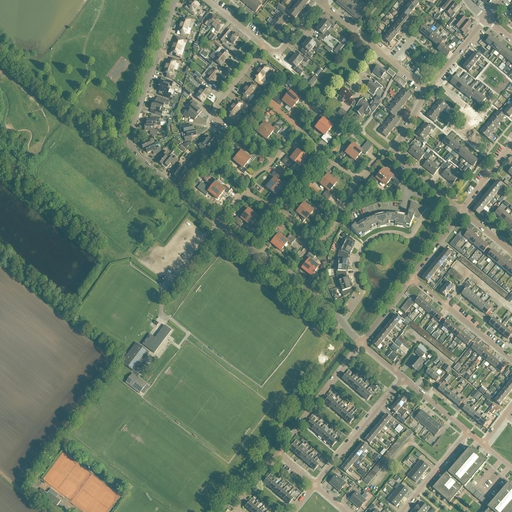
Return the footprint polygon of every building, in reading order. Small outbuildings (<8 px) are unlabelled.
[(188,11),(194,16),(196,14),(194,12),(199,5),(192,0),(191,0),(187,6),(190,9),(188,11)] [(250,0),(246,5),(251,9),(258,0),(250,0)] [(258,0),(251,9),(255,13),(262,5),(259,3),(261,0),(258,0)] [(302,10),(306,6),(299,0),(295,0),(299,2),(296,5),(302,10)] [(346,0),(341,7),(345,11),(351,4),(348,1),(349,0),(346,0)] [(374,3),(370,0),(366,6),(369,9),(374,3)] [(407,0),(406,2),(409,4),(415,9),(419,4),(414,0),(412,0),(410,3),(407,0)] [(441,2),(437,7),(439,9),(440,8),(445,12),(453,2),(450,0),(446,0),(443,4),(441,2)] [(453,2),(445,12),(450,16),(449,17),(452,19),(456,14),(453,12),(458,6),(453,2)] [(351,4),(345,11),(350,15),(356,8),(359,4),(357,3),(354,6),(351,4)] [(403,5),(402,7),(405,9),(411,14),(415,9),(409,4),(406,7),(403,5)] [(277,8),(281,11),(283,13),(285,11),(279,5),(277,8)] [(299,15),(302,10),(296,5),(294,8),(291,5),(289,7),(298,14),(299,15)] [(299,15),(298,14),(289,7),(288,9),(291,11),(288,14),(295,20),(299,15)] [(356,8),(350,15),(355,18),(363,8),(361,7),(359,10),(356,8)] [(363,8),(355,18),(359,22),(365,15),(362,13),(365,9),(363,8)] [(399,10),(398,12),(401,14),(404,16),(407,19),(407,18),(411,14),(405,9),(402,12),(399,10)] [(276,11),(275,13),(278,15),(276,18),(283,25),(287,20),(276,11)] [(397,16),(396,18),(399,21),(400,20),(406,25),(410,20),(407,18),(407,19),(404,16),(401,19),(397,16)] [(459,30),(467,20),(462,16),(457,22),(455,20),(451,25),(449,26),(457,32),(459,30)] [(213,28),(219,21),(213,17),(211,20),(209,18),(204,24),(209,28),(209,27),(210,28),(212,26),(213,28)] [(193,23),(194,20),(187,18),(186,21),(182,19),(180,26),(188,29),(190,22),(193,23)] [(270,19),(269,20),(279,29),(283,25),(276,18),(273,21),(270,19)] [(269,20),(267,22),(270,25),(268,28),(276,34),(279,29),(269,20)] [(393,21),(392,23),(395,26),(396,25),(402,30),(406,25),(400,20),(399,21),(397,24),(393,21)] [(467,20),(459,30),(464,34),(463,35),(465,37),(469,32),(467,30),(472,24),(467,20)] [(219,32),(224,25),(219,21),(213,28),(219,32)] [(334,29),(336,27),(331,23),(329,25),(324,21),(320,26),(327,31),(331,27),(334,29)] [(389,26),(388,28),(391,31),(392,30),(398,35),(402,30),(396,25),(395,26),(393,29),(389,26)] [(180,26),(178,32),(182,33),(181,36),(188,39),(191,30),(188,29),(180,26)] [(331,35),(327,31),(320,26),(316,30),(321,34),(319,37),(324,41),(327,37),(328,38),(331,35)] [(424,26),(419,32),(425,36),(429,30),(430,31),(432,27),(430,26),(428,29),(424,26)] [(233,44),(239,38),(233,33),(231,35),(229,33),(231,32),(228,30),(219,40),(222,42),(226,38),(233,44)] [(385,31),(384,33),(387,36),(388,35),(394,40),(398,35),(392,30),(391,31),(389,34),(385,31)] [(429,30),(425,36),(429,40),(434,34),(435,35),(437,31),(435,30),(433,33),(430,31),(429,30)] [(434,34),(429,40),(434,44),(439,38),(440,39),(442,35),(440,34),(437,37),(435,35),(434,34)] [(381,36),(380,38),(383,41),(384,40),(390,45),(394,40),(388,35),(387,36),(385,39),(381,36)] [(491,37),(486,43),(489,46),(487,49),(488,51),(491,48),(496,42),(491,37)] [(439,38),(434,44),(439,48),(442,45),(444,42),(444,43),(447,39),(445,38),(443,41),(440,39),(439,38)] [(186,44),(187,41),(180,39),(179,41),(175,40),(173,46),(181,49),(183,43),(186,44)] [(320,48),(321,45),(317,41),(315,44),(309,39),(306,43),(312,49),(316,45),(320,48)] [(496,42),(491,48),(494,50),(491,53),(493,55),(496,52),(501,46),(496,42)] [(309,53),(312,49),(306,43),(302,47),(308,52),(306,54),(311,58),(313,56),(309,53)] [(439,48),(437,50),(442,54),(447,49),(450,45),(448,44),(445,47),(442,45),(439,48)] [(179,56),(181,49),(173,46),(170,53),(174,54),(173,57),(181,60),(182,57),(179,56)] [(496,52),(499,54),(496,57),(498,59),(501,56),(500,56),(505,50),(501,46),(496,52)] [(447,49),(442,54),(447,58),(452,53),(455,49),(453,48),(450,51),(447,49)] [(225,61),(229,56),(222,50),(218,56),(225,61)] [(500,56),(501,56),(504,58),(501,61),(503,63),(505,60),(510,54),(505,50),(500,56)] [(225,61),(218,56),(214,52),(210,58),(221,66),(225,61)] [(475,53),(471,58),(477,63),(477,62),(480,59),(483,62),(484,60),(481,57),(481,58),(475,53)] [(307,63),(309,61),(304,57),(302,59),(296,54),(293,59),(300,64),(303,60),(307,63)] [(213,65),(213,64),(206,58),(202,55),(200,58),(211,67),(213,65)] [(471,58),(467,63),(473,68),(473,67),(476,64),(479,67),(480,65),(477,62),(477,63),(471,58)] [(179,65),(180,62),(173,59),(172,62),(168,61),(165,67),(174,70),(176,64),(179,65)] [(301,76),(304,73),(299,69),(300,68),(298,66),(300,64),(293,59),(289,63),(295,68),(293,70),(301,76)] [(467,63),(463,68),(469,73),(472,69),(475,72),(476,70),(473,67),(473,68),(467,63)] [(213,65),(211,67),(213,69),(209,74),(215,79),(220,74),(215,70),(217,68),(213,65)] [(271,73),(273,71),(268,66),(265,68),(262,66),(258,71),(265,77),(269,71),(271,73)] [(172,76),(174,70),(165,67),(163,74),(167,75),(166,78),(173,80),(175,77),(172,76)] [(381,79),(386,72),(383,70),(383,71),(378,67),(373,73),(381,79)] [(386,74),(392,79),(393,79),(396,75),(389,70),(386,74)] [(261,81),(265,77),(258,71),(254,76),(257,79),(255,81),(261,86),(263,83),(261,81)] [(211,85),(215,79),(209,74),(204,79),(211,85)] [(455,77),(450,83),(455,87),(460,81),(459,81),(456,78),(459,75),(457,74),(454,77),(455,77)] [(310,86),(316,79),(314,77),(308,84),(310,86)] [(460,81),(455,87),(460,91),(465,85),(464,85),(461,82),(464,79),(462,78),(459,81),(460,81)] [(172,88),(174,83),(167,80),(166,83),(161,81),(159,87),(161,87),(168,90),(169,87),(172,88)] [(367,88),(370,90),(368,92),(373,97),(375,94),(379,89),(381,90),(383,88),(378,83),(376,86),(371,82),(367,88)] [(465,85),(460,91),(464,95),(469,89),(466,86),(469,83),(467,82),(464,85),(465,85)] [(258,91),(260,89),(254,84),(252,86),(249,84),(245,89),(252,94),(256,89),(258,91)] [(471,98),(474,93),(471,90),(473,87),(472,86),(469,89),(464,95),(469,99),(471,98)] [(174,92),(168,90),(161,87),(159,92),(164,94),(163,97),(170,100),(172,95),(173,95),(174,92)] [(206,98),(210,93),(204,87),(199,92),(206,98)] [(480,96),(480,95),(477,93),(480,90),(478,88),(475,92),(474,93),(471,98),(475,102),(480,96)] [(247,100),(252,94),(245,89),(241,94),(244,97),(242,99),(248,104),(250,102),(247,100)] [(350,107),(354,102),(351,99),(353,97),(347,92),(348,92),(344,89),(339,96),(342,98),(340,100),(340,102),(342,103),(344,103),(345,101),(346,102),(345,103),(350,107)] [(399,95),(400,95),(407,101),(412,96),(404,89),(402,92),(399,95)] [(305,101),(301,98),(304,95),(302,93),(299,96),(297,99),(295,97),(297,95),(292,91),(290,93),(287,97),(286,97),(296,105),(299,101),(302,104),(305,101)] [(202,103),(206,98),(199,92),(195,97),(202,103)] [(480,96),(475,102),(481,106),(486,100),(482,97),(484,94),(483,92),(480,95),(480,96)] [(397,97),(395,100),(395,101),(403,107),(407,101),(400,95),(397,98),(397,97)] [(282,98),(277,103),(278,104),(278,103),(281,106),(283,102),(292,110),(296,105),(286,97),(284,100),(282,98)] [(156,100),(154,105),(161,108),(168,110),(169,106),(168,106),(169,101),(162,99),(161,102),(156,100)] [(368,117),(369,114),(375,108),(378,104),(374,100),(369,106),(366,103),(366,102),(364,99),(363,100),(357,106),(357,107),(357,108),(354,112),(361,117),(364,114),(368,117)] [(197,115),(200,111),(196,107),(198,105),(192,100),(189,104),(191,106),(189,109),(191,110),(197,115)] [(440,100),(435,106),(442,112),(443,112),(445,109),(447,106),(440,100)] [(245,109),(247,106),(241,102),(240,104),(236,101),(232,107),(239,112),(243,107),(245,109)] [(393,103),(390,106),(391,106),(398,112),(403,107),(395,101),(393,103)] [(154,105),(152,104),(151,110),(156,112),(155,114),(162,117),(163,112),(160,111),(161,108),(154,105)] [(388,108),(386,111),(392,116),(394,117),(398,112),(391,106),(389,108),(388,108)] [(435,106),(431,111),(438,117),(441,115),(440,114),(442,112),(435,106)] [(235,118),(239,112),(232,107),(228,112),(231,115),(229,117),(235,122),(237,119),(235,118)] [(343,119),(347,114),(342,109),(338,114),(343,119)] [(501,109),(500,111),(503,114),(504,114),(510,119),(511,115),(511,112),(508,109),(507,109),(505,112),(501,109)] [(198,116),(197,115),(191,110),(189,113),(186,111),(183,115),(189,120),(191,117),(195,121),(198,116)] [(431,111),(426,117),(434,123),(436,120),(438,117),(431,111)] [(498,111),(493,117),(500,123),(501,123),(503,121),(502,120),(505,117),(498,111)] [(319,124),(329,132),(332,127),(325,121),(327,119),(322,114),(321,114),(322,115),(319,117),(323,120),(319,124)] [(348,125),(352,120),(346,115),(342,120),(348,125)] [(387,121),(395,127),(400,122),(394,117),(392,116),(390,118),(389,118),(387,121)] [(493,117),(489,122),(496,128),(496,129),(499,126),(498,125),(500,123),(493,117)] [(159,123),(160,118),(152,118),(152,121),(147,121),(147,126),(154,127),(161,127),(161,123),(159,123)] [(385,124),(382,127),(383,127),(390,133),(395,127),(387,121),(385,124)] [(489,122),(484,128),(491,134),(492,134),(494,131),(496,128),(489,122)] [(186,133),(194,131),(193,126),(187,127),(187,124),(180,126),(181,131),(183,130),(184,133),(186,133)] [(261,128),(271,136),(270,136),(274,132),(277,135),(279,132),(280,132),(274,127),(272,130),(265,124),(261,128)] [(329,132),(319,124),(315,129),(324,136),(321,139),(324,142),(329,136),(326,134),(328,132),(329,132)] [(425,124),(421,129),(428,135),(431,133),(432,134),(436,128),(432,125),(429,127),(425,124)] [(147,126),(145,126),(145,132),(150,132),(150,135),(157,135),(158,130),(154,130),(154,127),(147,126)] [(380,129),(378,132),(386,138),(390,133),(383,127),(381,129),(380,129)] [(270,136),(271,136),(261,128),(259,131),(257,129),(252,134),(252,135),(252,134),(255,137),(258,133),(266,140),(270,136)] [(484,128),(480,133),(487,139),(490,137),(489,136),(491,134),(484,128)] [(421,129),(416,135),(420,138),(419,140),(423,144),(425,141),(424,140),(426,137),(426,138),(428,135),(421,129)] [(191,138),(197,136),(196,131),(194,131),(186,133),(184,133),(182,134),(183,137),(184,137),(185,142),(192,141),(191,138)] [(206,146),(211,140),(206,136),(203,140),(201,139),(196,144),(200,148),(202,151),(204,149),(206,146)] [(145,149),(152,146),(151,143),(153,142),(151,137),(145,140),(146,143),(141,145),(143,150),(145,149)] [(211,154),(215,148),(213,146),(216,142),(212,138),(211,140),(206,146),(204,149),(206,151),(207,150),(211,154)] [(445,150),(447,151),(449,148),(454,142),(449,138),(444,143),(447,146),(445,150)] [(412,149),(408,153),(414,157),(420,149),(418,147),(417,148),(415,146),(416,144),(413,142),(409,147),(412,149)] [(450,154),(451,155),(454,152),(458,146),(454,142),(449,148),(452,150),(450,154)] [(154,155),(159,153),(160,152),(159,150),(160,150),(159,147),(155,148),(154,145),(152,146),(145,149),(147,154),(152,152),(154,155)] [(349,149),(359,157),(362,153),(365,155),(368,153),(368,152),(362,148),(360,150),(353,145),(350,149),(349,149)] [(242,146),(237,152),(240,154),(238,157),(237,156),(247,165),(247,164),(251,160),(242,153),(245,149),(242,147),(242,146)] [(458,156),(463,150),(458,146),(454,152),(457,155),(455,158),(456,159),(459,156),(458,156)] [(345,149),(340,155),(343,158),(346,154),(355,161),(358,157),(359,157),(349,149),(347,152),(345,150),(345,149)] [(420,149),(414,157),(419,162),(423,158),(425,160),(429,155),(426,153),(425,154),(422,152),(423,151),(420,149)] [(463,160),(468,154),(463,150),(458,156),(459,156),(462,158),(459,162),(461,163),(464,160),(463,160)] [(170,156),(167,154),(163,151),(159,156),(161,158),(157,162),(162,166),(163,165),(168,159),(168,158),(170,156)] [(285,159),(284,159),(290,164),(292,161),(295,163),(294,164),(303,154),(302,154),(298,151),(291,159),(287,156),(285,159)] [(163,165),(162,166),(165,169),(166,168),(167,168),(171,164),(173,166),(178,160),(171,154),(170,156),(168,158),(168,159),(163,165)] [(303,154),(294,164),(295,164),(299,167),(305,160),(308,162),(307,162),(308,162),(312,157),(312,156),(312,157),(309,154),(306,158),(302,154),(303,154)] [(468,164),(473,158),(468,154),(463,160),(464,160),(467,163),(464,166),(466,167),(469,164),(468,164)] [(209,155),(203,162),(206,165),(212,158),(209,155)] [(427,161),(423,167),(428,172),(434,164),(432,162),(431,162),(429,160),(432,157),(429,155),(425,160),(427,161)] [(238,157),(234,161),(241,167),(239,170),(239,169),(239,170),(244,174),(245,174),(244,174),(247,171),(243,168),(247,164),(247,165),(237,156),(237,157),(238,157)] [(473,168),(478,162),(473,158),(468,164),(469,164),(472,167),(469,170),(471,171),(474,168),(473,168)] [(178,176),(183,170),(180,168),(182,166),(178,163),(173,168),(175,170),(172,174),(176,178),(178,176)] [(434,164),(428,172),(433,176),(439,169),(437,167),(437,166),(434,164)] [(450,171),(447,169),(449,167),(446,165),(443,170),(445,172),(441,176),(447,181),(453,173),(450,171)] [(188,178),(192,172),(188,169),(189,168),(186,166),(184,169),(183,170),(178,176),(182,180),(185,176),(188,178)] [(328,170),(323,176),(324,176),(326,178),(324,180),(333,188),(334,188),(333,188),(337,183),(328,176),(331,173),(328,170)] [(392,177),(388,173),(384,170),(380,174),(390,182),(389,182),(391,179),(394,181),(398,176),(398,175),(398,176),(395,173),(392,177)] [(453,173),(447,181),(452,185),(456,181),(458,183),(462,178),(459,176),(458,178),(455,176),(456,175),(453,173)] [(271,192),(279,183),(279,182),(279,183),(276,181),(278,178),(278,179),(279,178),(273,174),(270,177),(274,180),(267,188),(271,192)] [(389,182),(390,182),(380,174),(377,178),(373,175),(371,178),(376,183),(377,183),(376,183),(378,181),(385,186),(389,182)] [(324,180),(320,185),(327,191),(325,193),(331,198),(331,197),(333,195),(330,192),(333,188),(324,180),(323,180),(324,180)] [(505,190),(507,188),(503,185),(503,186),(497,181),(493,186),(499,191),(499,190),(502,187),(505,190)] [(212,187),(222,195),(221,195),(225,191),(228,194),(230,191),(231,191),(225,186),(225,187),(223,189),(216,183),(212,188),(212,187)] [(275,195),(273,199),(275,201),(276,201),(280,196),(280,195),(280,196),(278,194),(283,187),(279,183),(271,192),(275,195)] [(317,195),(320,191),(311,184),(309,187),(317,195)] [(255,188),(261,193),(263,190),(258,185),(255,188)] [(503,193),(499,190),(499,191),(493,186),(489,191),(495,196),(495,195),(498,192),(501,195),(503,193)] [(222,196),(222,195),(212,187),(212,188),(210,190),(208,188),(203,194),(206,196),(209,193),(218,200),(221,195),(222,196)] [(381,198),(385,194),(378,189),(375,193),(381,198)] [(499,198),(495,195),(495,196),(489,191),(485,196),(491,201),(491,200),(494,197),(497,200),(499,198)] [(495,203),(491,200),(491,201),(485,196),(481,201),(487,206),(487,205),(490,202),(493,205),(495,203)] [(491,208),(487,205),(487,206),(481,201),(477,206),(483,211),(483,210),(486,207),(489,210),(491,208)] [(356,224),(351,229),(359,237),(362,234),(363,236),(372,230),(371,228),(377,225),(378,228),(389,226),(388,223),(395,223),(395,226),(406,228),(406,226),(410,227),(415,215),(421,217),(427,208),(411,202),(407,218),(397,216),(398,216),(398,215),(386,215),(387,216),(376,218),(376,217),(377,217),(376,217),(366,221),(367,222),(358,228),(356,224)] [(300,208),(310,216),(313,212),(316,215),(319,212),(313,207),(313,208),(311,210),(304,204),(301,208),(300,208)] [(487,213),(483,210),(483,211),(477,206),(473,211),(479,216),(482,212),(485,215),(487,213)] [(296,209),(291,215),(292,215),(295,217),(297,214),(301,217),(301,218),(303,223),(305,220),(306,221),(310,216),(310,217),(310,216),(300,208),(300,209),(298,211),(296,209)] [(500,208),(494,215),(499,219),(505,213),(500,208)] [(249,210),(245,215),(254,222),(256,220),(259,221),(258,222),(259,222),(263,216),(260,214),(257,217),(249,210)] [(505,213),(499,219),(504,223),(510,217),(505,213)] [(236,219),(241,224),(241,223),(243,221),(250,227),(254,222),(245,215),(242,219),(238,216),(236,219)] [(469,241),(474,235),(469,231),(467,234),(465,236),(464,237),(466,239),(469,241)] [(286,241),(279,235),(275,239),(284,247),(288,243),(291,246),(293,243),(294,243),(296,240),(291,235),(288,238),(286,241)] [(474,235),(469,241),(474,246),(479,239),(474,235)] [(346,242),(343,246),(352,251),(355,246),(350,243),(353,240),(347,236),(344,241),(346,242)] [(271,240),(266,246),(269,248),(272,245),(281,252),(284,247),(275,239),(273,242),(271,240)] [(479,239),(474,246),(479,250),(484,243),(479,239)] [(484,243),(479,250),(483,254),(489,247),(484,243)] [(339,250),(338,256),(344,257),(345,253),(350,256),(352,251),(343,246),(341,251),(340,250),(339,250)] [(109,247),(105,251),(111,257),(115,253),(109,247)] [(446,250),(442,254),(448,259),(448,258),(451,255),(454,258),(455,256),(452,253),(452,254),(446,250)] [(492,251),(487,257),(492,261),(497,255),(492,251)] [(314,259),(316,257),(314,255),(312,258),(308,254),(308,255),(306,258),(309,261),(306,265),(315,272),(319,267),(312,262),(313,259),(314,259)] [(442,254),(438,259),(444,264),(444,263),(447,260),(450,262),(451,260),(448,258),(448,259),(442,254)] [(497,255),(492,261),(497,265),(502,259),(497,255)] [(338,256),(336,261),(337,261),(338,261),(338,266),(348,267),(348,262),(343,261),(344,257),(338,256)] [(438,259),(435,264),(440,268),(443,265),(446,267),(447,265),(444,263),(444,264),(438,259)] [(502,259),(497,265),(502,269),(507,263),(502,259)] [(511,266),(507,263),(502,269),(507,273),(511,266)] [(435,264),(431,269),(436,273),(436,272),(439,270),(442,272),(444,270),(440,268),(435,264)] [(306,265),(302,269),(311,276),(308,280),(311,282),(315,277),(315,276),(315,277),(313,275),(315,272),(306,265)] [(336,271),(337,277),(343,276),(342,272),(348,273),(348,267),(338,266),(338,272),(336,272),(336,271)] [(431,269),(427,274),(432,278),(432,277),(435,274),(438,277),(440,275),(436,272),(436,273),(431,269)] [(434,282),(435,280),(432,277),(432,278),(427,274),(422,279),(428,283),(431,279),(434,282)] [(343,276),(337,277),(337,283),(337,282),(339,282),(341,287),(350,284),(348,279),(343,280),(343,276)] [(446,280),(444,282),(447,284),(445,287),(444,288),(450,292),(453,288),(448,283),(449,283),(446,280)] [(341,292),(343,297),(349,294),(347,291),(352,289),(350,284),(341,287),(342,292),(341,293),(341,292)] [(471,293),(470,292),(467,290),(470,287),(467,284),(461,291),(463,293),(461,296),(466,300),(471,293)] [(444,288),(445,287),(442,285),(440,287),(443,289),(440,293),(445,297),(450,292),(444,288)] [(476,297),(475,297),(472,294),(474,291),(472,289),(470,292),(471,293),(466,300),(471,304),(476,297)] [(480,295),(478,294),(475,297),(476,297),(471,304),(476,307),(481,301),(480,301),(477,298),(480,295)] [(415,303),(414,303),(413,305),(412,306),(413,307),(416,304),(419,306),(420,307),(424,302),(419,298),(415,303)] [(481,301),(476,307),(480,311),(485,305),(482,302),(484,299),(483,298),(480,301),(481,301)] [(491,310),(487,306),(490,303),(488,301),(485,305),(480,311),(486,316),(491,310)] [(425,311),(429,306),(424,302),(420,307),(419,306),(416,310),(418,311),(421,308),(423,310),(425,311)] [(429,315),(434,310),(429,306),(425,311),(423,310),(420,314),(422,316),(425,312),(428,314),(429,315)] [(434,319),(438,314),(434,310),(429,315),(428,314),(426,318),(428,319),(430,316),(433,318),(434,319)] [(433,318),(430,322),(432,323),(435,320),(439,323),(443,318),(438,314),(434,319),(433,318)] [(396,316),(392,321),(397,325),(398,324),(400,326),(403,323),(404,324),(405,322),(409,325),(411,321),(407,318),(404,321),(402,319),(401,320),(396,316)] [(493,319),(488,324),(493,328),(498,323),(499,324),(501,321),(499,319),(497,322),(493,319)] [(398,324),(397,325),(392,321),(388,325),(393,330),(394,329),(396,326),(399,328),(401,327),(400,326),(398,324)] [(452,325),(447,321),(443,326),(442,326),(439,329),(441,330),(444,327),(447,330),(448,330),(452,325)] [(498,323),(493,328),(498,332),(503,327),(504,328),(506,325),(504,323),(502,326),(499,324),(498,323)] [(397,331),(394,329),(393,330),(388,325),(384,330),(389,335),(390,334),(392,331),(395,333),(397,331)] [(453,334),(457,329),(452,325),(448,330),(447,330),(444,333),(446,334),(449,331),(452,333),(453,334)] [(154,354),(172,331),(165,326),(155,339),(150,335),(142,345),(147,349),(154,354)] [(431,335),(434,331),(430,327),(426,331),(431,335)] [(503,327),(498,332),(503,336),(508,331),(508,332),(511,329),(509,327),(506,330),(504,328),(503,327)] [(457,338),(462,333),(457,329),(453,334),(452,333),(449,337),(451,338),(454,335),(456,337),(457,338)] [(393,336),(390,334),(389,335),(384,330),(380,335),(385,339),(386,339),(388,336),(391,338),(393,336)] [(508,331),(503,336),(508,340),(511,335),(511,333),(511,334),(508,332),(508,331)] [(462,342),(466,337),(462,333),(457,338),(456,337),(454,341),(456,342),(458,339),(461,342),(462,342)] [(389,341),(386,339),(385,339),(380,335),(376,340),(381,344),(382,344),(384,341),(387,343),(389,341)] [(461,342),(459,345),(461,346),(463,343),(467,346),(471,341),(466,337),(462,342),(461,342)] [(385,346),(382,344),(381,344),(376,340),(372,345),(377,349),(380,345),(383,348),(385,346)] [(134,373),(149,353),(137,344),(122,363),(134,373)] [(476,354),(480,348),(475,344),(471,349),(470,349),(468,352),(470,353),(472,350),(475,353),(476,354)] [(481,358),(485,352),(480,348),(476,354),(475,353),(472,356),(473,356),(470,359),(472,361),(475,358),(474,357),(477,354),(480,357),(481,358)] [(421,359),(425,354),(418,349),(415,354),(421,359)] [(486,362),(490,356),(485,352),(481,358),(480,357),(477,360),(479,361),(482,358),(485,361),(486,362)] [(394,362),(398,358),(392,353),(388,358),(394,362)] [(490,366),(495,360),(490,356),(486,362),(485,361),(482,364),(484,365),(487,362),(489,365),(490,366)] [(417,358),(409,367),(415,372),(423,363),(417,358)] [(495,370),(500,364),(495,360),(490,366),(489,365),(487,368),(489,369),(491,366),(494,369),(495,370)] [(494,369),(492,372),(494,373),(496,370),(500,374),(505,368),(500,364),(495,370),(494,369)] [(435,375),(439,370),(437,369),(434,373),(429,370),(426,374),(431,378),(434,374),(435,375)] [(442,373),(439,370),(435,375),(434,374),(431,378),(436,382),(440,378),(441,379),(444,375),(442,373)] [(349,371),(342,380),(347,384),(351,379),(349,377),(351,373),(349,371)] [(140,395),(147,385),(132,374),(125,384),(140,395)] [(354,376),(351,379),(347,384),(352,388),(356,383),(353,381),(356,377),(354,376)] [(359,380),(356,383),(352,388),(357,393),(361,388),(358,385),(361,382),(359,380)] [(364,384),(361,388),(357,393),(362,397),(366,392),(363,389),(366,386),(364,384)] [(506,387),(507,387),(504,384),(502,386),(505,389),(503,391),(502,392),(507,396),(511,392),(506,387)] [(451,387),(450,387),(449,386),(446,389),(441,386),(438,390),(443,395),(447,390),(448,391),(451,387)] [(366,392),(362,397),(367,401),(371,396),(369,394),(371,390),(369,389),(366,392)] [(502,392),(503,391),(500,389),(498,391),(501,393),(499,396),(498,397),(504,401),(507,396),(502,392)] [(453,395),(456,392),(454,390),(451,394),(448,391),(447,390),(443,395),(448,399),(452,394),(453,395)] [(404,394),(399,400),(404,404),(405,404),(407,401),(410,404),(412,401),(409,398),(404,394)] [(461,396),(460,395),(459,394),(456,398),(453,395),(452,394),(448,399),(453,403),(457,399),(458,400),(461,396)] [(498,397),(499,396),(496,394),(494,396),(497,398),(494,402),(499,406),(504,401),(498,397)] [(331,395),(324,403),(329,407),(334,402),(331,400),(334,397),(331,395)] [(457,399),(453,403),(459,407),(462,403),(463,404),(466,400),(464,398),(461,402),(458,400),(457,399)] [(337,399),(334,402),(329,407),(334,411),(339,407),(336,404),(339,401),(337,399)] [(399,400),(395,405),(400,409),(403,406),(406,409),(408,406),(405,404),(404,404),(399,400)] [(341,403),(339,407),(334,411),(339,416),(344,411),(341,409),(344,405),(341,403)] [(406,413),(400,409),(395,405),(391,410),(396,414),(398,411),(404,416),(406,413)] [(475,408),(474,407),(473,406),(470,410),(466,406),(462,411),(468,415),(471,410),(472,411),(475,408)] [(347,407),(344,411),(339,416),(344,420),(349,415),(346,413),(349,409),(347,407)] [(480,412),(479,411),(478,410),(475,414),(472,411),(471,410),(468,415),(473,419),(476,415),(477,415),(480,412)] [(421,411),(415,419),(435,436),(442,429),(421,411)] [(350,425),(354,419),(351,417),(354,414),(352,412),(349,415),(344,420),(350,425)] [(483,420),(486,416),(484,414),(481,418),(477,415),(476,415),(473,419),(478,423),(482,419),(483,420)] [(386,415),(382,420),(387,425),(387,424),(389,422),(393,424),(395,422),(391,419),(386,415)] [(403,424),(405,421),(399,416),(396,419),(403,424)] [(478,423),(483,428),(487,423),(488,424),(491,420),(487,417),(484,421),(483,420),(482,419),(478,423)] [(314,418),(307,426),(312,431),(316,426),(313,423),(316,420),(314,418)] [(382,420),(378,425),(382,430),(383,429),(385,427),(388,430),(390,427),(387,424),(387,425),(382,420)] [(319,422),(316,426),(312,431),(317,435),(321,430),(318,428),(321,424),(319,422)] [(378,425),(373,431),(378,435),(381,432),(384,435),(386,432),(383,429),(382,430),(378,425)] [(324,427),(321,430),(317,435),(322,439),(326,434),(323,432),(326,428),(324,427)] [(329,431),(326,434),(322,439),(327,443),(331,439),(328,436),(331,433),(329,431)] [(373,431),(369,436),(374,440),(377,437),(380,440),(382,437),(378,435),(373,431)] [(331,439),(327,443),(332,448),(336,443),(333,441),(336,437),(334,435),(331,439)] [(369,436),(365,441),(370,445),(372,442),(376,445),(378,442),(374,440),(369,436)] [(296,441),(289,449),(294,454),(298,449),(296,447),(299,443),(296,441)] [(358,449),(363,453),(365,450),(369,453),(371,451),(367,448),(362,444),(358,449)] [(301,446),(298,449),(294,454),(299,458),(304,453),(301,451),(304,448),(301,446)] [(478,493),(467,483),(466,483),(484,462),(468,448),(432,489),(449,503),(463,487),(474,496),(473,496),(474,497),(475,496),(478,499),(477,499),(478,500),(479,500),(489,509),(486,511),(511,511),(511,486),(510,484),(492,505),(481,496),(480,496),(477,493),(478,493)] [(366,456),(363,453),(358,449),(354,454),(359,458),(361,455),(364,458),(366,456)] [(306,450),(304,453),(299,458),(304,462),(309,458),(306,455),(309,452),(306,450)] [(311,454),(309,458),(304,462),(309,467),(313,462),(311,460),(314,456),(311,454)] [(362,461),(359,458),(354,454),(349,459),(357,466),(360,463),(362,461)] [(313,462),(309,467),(314,471),(319,466),(316,464),(319,460),(316,458),(313,462)] [(359,470),(360,468),(357,466),(349,459),(345,464),(350,468),(353,465),(359,470)] [(420,461),(416,466),(424,473),(429,468),(420,461)] [(354,471),(350,468),(345,464),(341,469),(346,473),(348,470),(352,473),(354,471)] [(416,466),(412,471),(420,478),(424,473),(416,466)] [(412,471),(407,477),(416,483),(420,478),(412,471)] [(271,475),(264,483),(269,488),(273,483),(270,480),(273,477),(271,475)] [(334,488),(341,480),(336,476),(329,484),(334,488)] [(276,479),(273,483),(269,488),(274,492),(278,487),(275,485),(278,481),(276,479)] [(346,484),(341,480),(334,488),(339,492),(346,484)] [(281,483),(278,487),(274,492),(279,496),(283,491),(280,489),(283,485),(281,483)] [(401,485),(396,490),(404,497),(409,492),(401,485)] [(286,488),(283,491),(279,496),(284,500),(288,496),(285,493),(288,490),(286,488)] [(396,490),(392,496),(400,502),(404,497),(396,490)] [(288,496),(284,500),(289,505),(293,500),(290,497),(293,494),(291,492),(288,496)] [(45,498),(57,507),(61,502),(48,493),(45,498)] [(354,505),(361,497),(356,493),(349,501),(354,505)] [(392,496),(388,501),(396,508),(400,502),(392,496)] [(367,502),(361,497),(354,505),(360,510),(367,502)] [(252,499),(245,507),(251,511),(255,507),(252,504),(255,501),(252,499)] [(258,503),(255,507),(251,511),(250,511),(259,511),(260,511),(257,509),(260,505),(258,503)] [(420,511),(426,511),(428,510),(420,503),(416,508),(420,511)]
